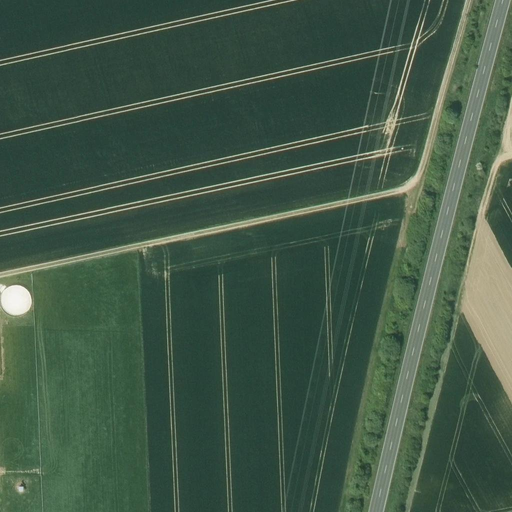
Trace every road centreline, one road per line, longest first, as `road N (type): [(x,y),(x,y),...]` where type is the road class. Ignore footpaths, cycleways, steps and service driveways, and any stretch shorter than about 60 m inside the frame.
road 1 (track): [(341,511),(433,118),(478,0)]
road 2 (primary): [(503,0),(374,511)]
road 3 (track): [(415,188),(0,279)]
road 4 (track): [(459,310),(500,159),(510,158)]
